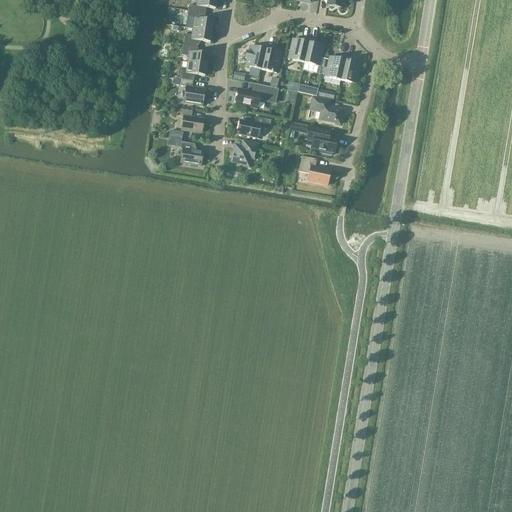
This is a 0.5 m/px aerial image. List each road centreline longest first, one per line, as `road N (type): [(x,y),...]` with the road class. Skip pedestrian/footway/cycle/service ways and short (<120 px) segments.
road 1 (tertiary): [(346,511),(420,64)]
road 2 (residential): [(355,27),(287,16),(221,39)]
road 3 (residential): [(347,174),(375,52)]
road 4 (residential): [(221,39),(215,163)]
